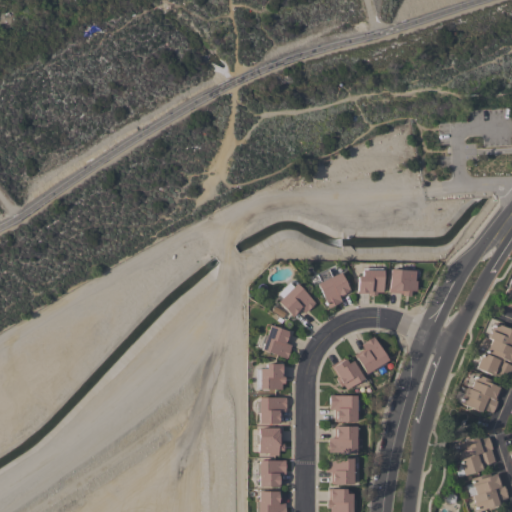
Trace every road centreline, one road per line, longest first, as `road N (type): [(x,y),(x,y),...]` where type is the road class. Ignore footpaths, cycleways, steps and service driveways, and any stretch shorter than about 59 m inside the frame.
road 1 (secondary): [(511,200),(429,335),(400,425),(385,511)]
road 2 (residential): [(304,511),(306,398),(325,342),(371,318),(448,344)]
road 3 (residential): [(511,499),(490,431),(511,377),(496,314)]
road 4 (secondary): [(448,344),(511,226)]
